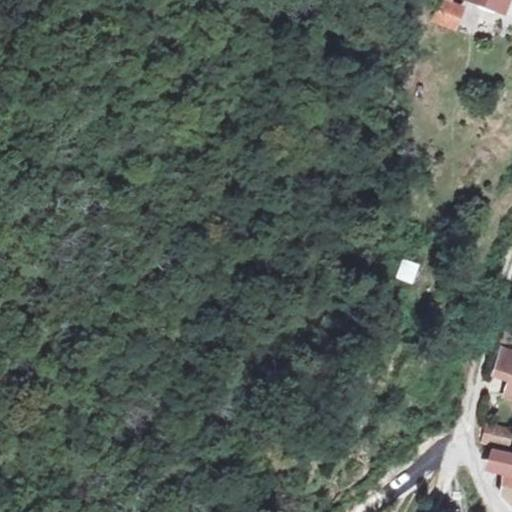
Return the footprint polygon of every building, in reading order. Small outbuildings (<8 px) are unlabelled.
[(456,32),(466,5),(450,0),(437,0),(429,23),(456,32)] [(511,0),(466,0),(511,17),(511,0)] [(413,285),(420,264),(402,258),(395,278),(413,285)] [(511,355),(509,355),(499,402),(511,405),(511,355)] [(511,436),(477,427),(483,451),(504,495),(511,502),(511,436)]
